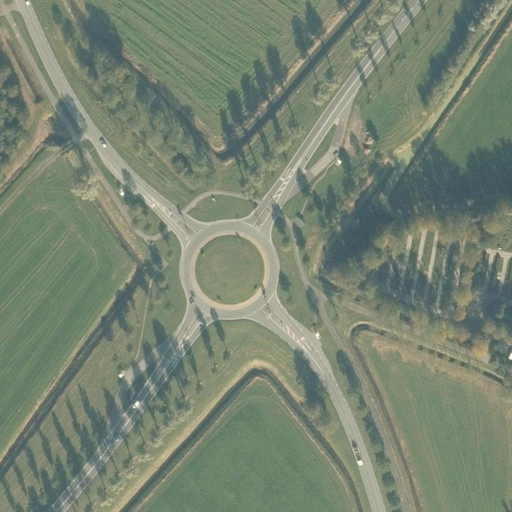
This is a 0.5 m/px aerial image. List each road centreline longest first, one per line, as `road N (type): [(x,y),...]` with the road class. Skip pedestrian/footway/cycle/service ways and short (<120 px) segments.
road 1 (primary): [(136,184),(67,96),(24,0)]
road 2 (trunk): [(299,160),(418,0)]
road 3 (trunk): [(55,511),(157,379)]
road 4 (primary): [(379,511),(317,364)]
